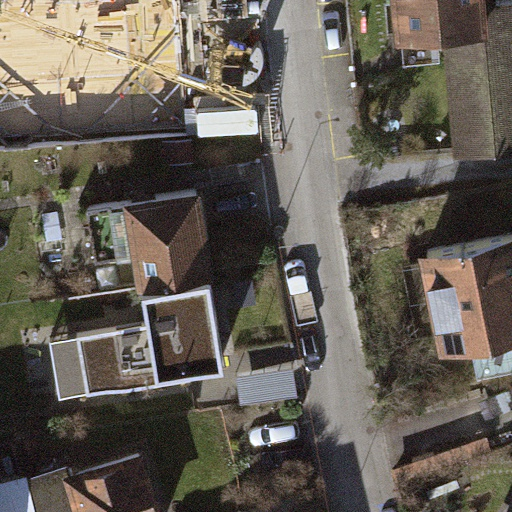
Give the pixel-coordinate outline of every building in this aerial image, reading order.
[(0,0),(0,90),(183,77),(178,0),(0,0)] [(400,0),(403,33),(449,29),(484,26),(481,0),(400,0)] [(481,0),(484,26),(449,29),(459,149),(511,144),(511,11),(511,0),(481,0)] [(138,251),(144,282),(211,271),(197,189),(88,206),(96,257),(138,251)] [(511,232),(429,250),(448,339),(511,325),(511,232)] [(225,356),(211,271),(144,282),(150,320),(50,336),(60,397),(190,375),(188,362),(225,356)] [(295,365),(237,374),(241,403),(299,394),(295,365)] [(157,511),(140,454),(75,474),(72,465),(26,480),(33,511),(157,511)] [(0,476),(0,511),(33,511),(26,480),(24,471),(0,476)]
